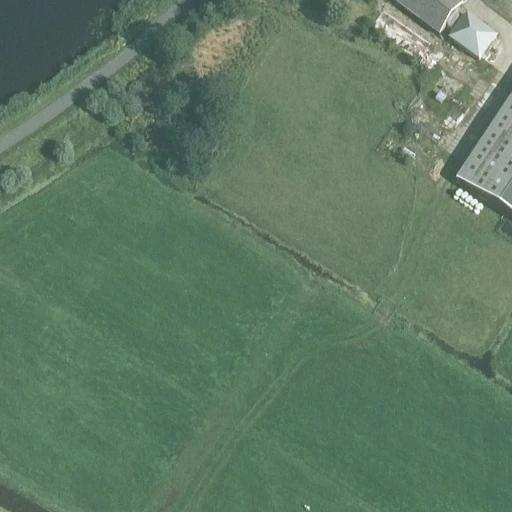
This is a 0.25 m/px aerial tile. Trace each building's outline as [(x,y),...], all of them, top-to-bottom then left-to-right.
[(453,0),(387,0),(440,39),(464,8),(453,0)] [(432,47),(382,12),(370,28),(420,65),(432,73),(446,55),(432,47)] [(479,64),(497,40),(466,17),(448,41),(479,64)] [(511,103),(474,159),(511,184),(511,103)] [(451,128),(443,144),(460,154),(469,138),(451,128)]
